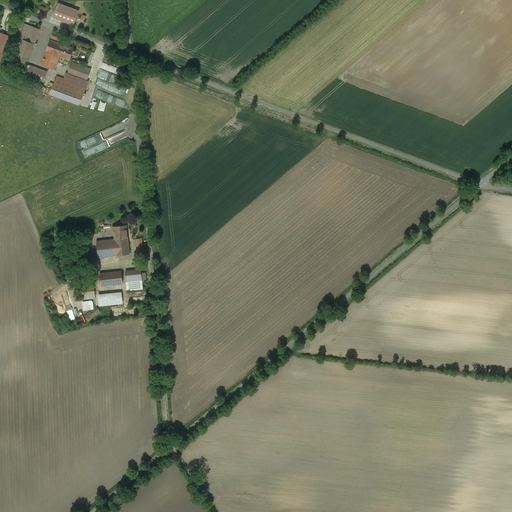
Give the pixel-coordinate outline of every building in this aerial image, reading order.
[(80,12),(59,3),(53,19),(74,27),(80,12)] [(48,9),(38,5),(36,12),(35,13),(46,17),(48,9)] [(40,29),(24,24),(11,59),(26,64),(27,64),(40,29)] [(0,60),(9,37),(0,33),(0,60)] [(73,49),(50,41),(41,66),(55,71),(60,58),(60,57),(70,60),(73,49)] [(89,70),(71,62),(65,78),(86,87),(89,80),(86,78),(89,70)] [(68,80),(57,76),(50,95),(80,106),(86,89),(67,82),(68,80)] [(97,242),(99,260),(131,257),(127,225),(113,227),(114,240),(97,242)] [(142,270),(126,272),(127,286),(143,284),(142,270)] [(122,271),(100,273),(101,287),(123,285),(122,271)] [(121,292),(98,294),(99,306),(123,304),(121,292)]
